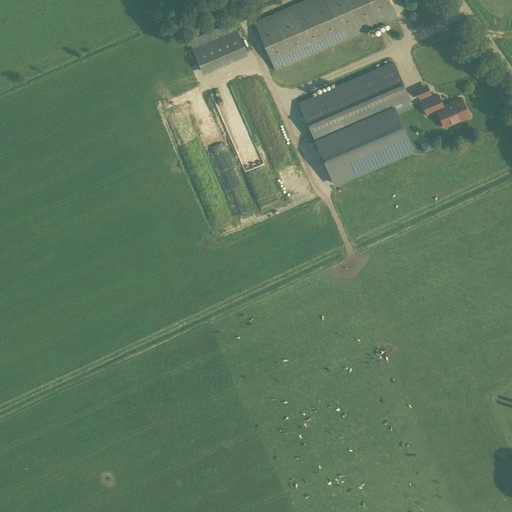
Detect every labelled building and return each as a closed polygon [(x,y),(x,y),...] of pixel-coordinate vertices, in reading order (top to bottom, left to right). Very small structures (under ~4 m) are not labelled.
[(388,0),(305,0),(254,22),(275,70),(396,18),(388,0)] [(192,49),(202,71),(246,52),(236,30),(192,49)] [(397,113),(412,106),(393,63),(299,103),(318,147),(335,185),(414,151),(397,113)] [(421,102),(426,114),(437,110),(444,127),(469,116),(461,99),(443,107),(438,95),(421,102)] [(426,152),(435,148),(432,139),(422,143),(426,152)]
